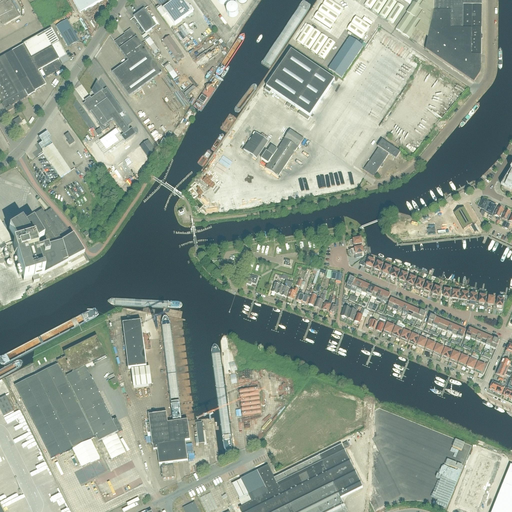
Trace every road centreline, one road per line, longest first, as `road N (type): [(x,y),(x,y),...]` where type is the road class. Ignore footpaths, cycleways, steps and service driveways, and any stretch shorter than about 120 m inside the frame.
road 1 (unclassified): [(17,153),(123,0)]
road 2 (unclassified): [(345,196),(402,176),(477,90)]
road 3 (unknown): [(99,365),(159,500),(137,511)]
road 4 (residential): [(481,391),(337,325)]
road 5 (unclassified): [(90,255),(17,153)]
road 6 (residential): [(460,316),(347,268)]
